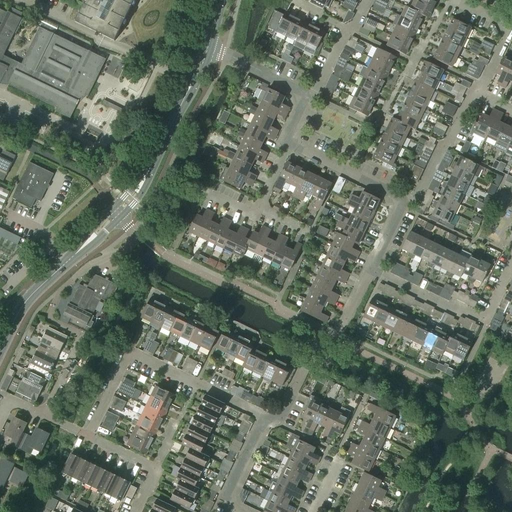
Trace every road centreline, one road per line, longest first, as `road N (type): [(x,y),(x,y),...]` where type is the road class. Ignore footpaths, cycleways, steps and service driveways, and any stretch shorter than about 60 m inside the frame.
road 1 (residential): [(88,439),(129,352),(274,421)]
road 2 (residential): [(274,421),(313,353),(326,356),(368,270)]
road 3 (residential): [(368,270),(484,320),(511,266)]
road 4 (tertiary): [(0,349),(24,303),(119,211)]
road 5 (tertiary): [(119,211),(149,171),(190,83)]
road 6 (residential): [(474,90),(510,29),(454,0)]
road 7 (residential): [(404,198),(417,196),(474,90)]
road 8 (residential): [(404,198),(285,144)]
road 9 (residential): [(137,511),(156,471),(88,439)]
